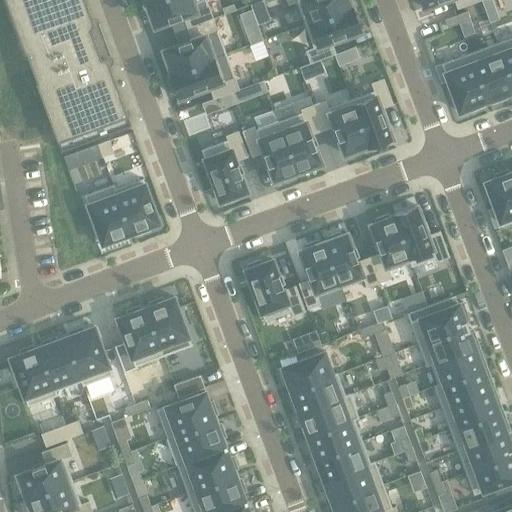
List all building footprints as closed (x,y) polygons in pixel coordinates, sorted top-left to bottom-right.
[(85,0),(5,0),(26,53),(27,53),(38,82),(36,82),(62,152),(132,126),(108,61),(108,60),(107,60),(107,59),(106,59),(105,58),(104,58),(103,58),(102,58),(101,58),(91,30),(92,29),(93,28),(94,27),(94,26),(94,25),(94,24),(94,23),(85,0)] [(148,7),(145,9),(150,23),(153,22),(155,27),(170,22),(182,18),(182,17),(183,17),(188,28),(213,19),(206,0),(156,0),(145,4),(146,5),(147,5),(148,7)] [(287,0),(289,5),(297,2),(305,25),(353,8),(352,7),(351,7),(350,4),(353,3),(352,0),(287,0)] [(420,0),(424,8),(445,0),(454,0),(458,9),(482,0),(420,0)] [(267,1),(241,9),(257,59),(271,55),(260,22),(272,19),(267,1)] [(353,8),(305,25),(314,48),(306,51),(311,64),(336,54),(332,42),(361,31),(353,8)] [(468,12),(456,16),(459,24),(471,20),(468,12)] [(456,16),(445,20),(448,28),(459,24),(456,16)] [(166,56),(163,58),(168,72),(171,70),(172,73),(171,74),(171,75),(226,54),(213,19),(188,28),(192,40),(191,41),(191,40),(178,45),(164,51),(166,56)] [(511,38),(498,43),(511,82),(511,38)] [(511,82),(498,43),(470,53),(488,102),(493,100),(494,104),(507,99),(506,95),(511,92),(511,82)] [(470,53),(442,64),(460,112),(470,108),(472,112),(485,107),(483,104),(488,102),(470,53)] [(226,54),(171,75),(180,98),(209,87),(214,99),(239,90),(226,54)] [(375,91),(351,100),(369,147),(392,138),(381,109),(393,105),(384,79),(372,84),(375,91)] [(325,101),(313,105),(323,131),(334,126),(335,128),(339,140),(340,140),(345,155),(350,153),(352,156),(366,151),(365,147),(367,146),(368,147),(369,147),(351,100),(328,109),(325,101)] [(302,113),(279,122),(298,172),(302,171),(303,174),(317,169),(316,165),(321,163),(316,149),(312,136),(311,136),(311,135),(323,131),(313,105),(301,110),(302,113)] [(255,127),(243,131),(252,157),(264,152),(264,154),(269,166),(274,181),(280,179),(281,182),(295,177),(294,173),(298,172),(279,122),(256,130),(255,127)] [(228,140),(202,150),(221,201),(223,200),(225,205),(239,199),(237,195),(247,192),(242,177),(242,176),(238,164),(237,164),(236,161),(248,157),(239,131),(226,136),(228,140)] [(110,140),(98,144),(103,157),(114,153),(110,140)] [(75,153),(64,157),(67,165),(78,161),(75,153)] [(496,178),(486,182),(502,226),(511,222),(511,172),(509,174),(508,170),(495,175),(496,178)] [(114,185),(113,185),(131,234),(136,232),(137,236),(150,231),(149,227),(160,223),(143,179),(116,189),(114,185)] [(113,185),(85,196),(103,244),(114,240),(115,244),(128,239),(126,235),(131,234),(113,185)] [(417,206),(394,215),(413,267),(436,258),(437,261),(449,257),(440,231),(428,236),(417,206)] [(381,253),(369,258),(379,283),(391,279),(388,271),(410,263),(412,267),(413,267),(394,215),(393,215),(393,217),(391,218),(389,214),(375,219),(376,223),(371,225),(376,239),(376,240),(380,252),(381,252),(381,253)] [(328,241),(324,242),(341,288),(364,280),(367,288),(379,283),(369,258),(358,262),(357,261),(358,260),(353,248),(347,234),(342,236),(340,232),(326,238),(328,241)] [(311,279),(299,284),(308,309),(320,305),(318,297),(341,288),(324,242),(320,244),(319,240),(305,245),(306,249),(300,251),(306,265),(305,266),(310,278),(311,279)] [(249,269),(246,270),(265,321),(291,312),(293,316),(305,312),(296,286),(284,290),(283,287),(279,275),(278,275),(273,260),(263,264),(261,260),(247,265),(249,269)] [(150,306),(146,308),(164,356),(192,346),(174,297),(163,301),(162,298),(149,302),(150,306)] [(453,297),(407,314),(419,344),(468,326),(465,317),(468,316),(463,302),(456,305),(453,297)] [(128,314),(117,318),(135,367),(164,356),(146,308),(141,310),(140,306),(127,311),(128,314)] [(383,322),(371,326),(374,334),(386,330),(383,322)] [(371,326),(360,330),(363,338),(374,334),(371,326)] [(468,326),(419,344),(427,365),(479,346),(474,334),(471,335),(468,326)] [(71,336),(66,337),(84,386),(112,375),(95,327),(84,331),(82,327),(70,332),(71,336)] [(43,346),(39,347),(57,396),(58,396),(56,391),(81,382),(83,386),(84,386),(66,337),(56,341),(55,337),(42,342),(43,346)] [(21,354),(10,358),(28,406),(57,396),(39,347),(34,349),(33,345),(20,350),(21,354)] [(479,346),(427,365),(427,366),(432,365),(439,384),(434,386),(435,387),(483,369),(480,360),(484,359),(479,346)] [(290,391),(333,376),(324,352),(282,368),(278,369),(284,384),(287,382),(290,391)] [(390,355),(383,357),(387,369),(395,366),(390,355)] [(383,357),(375,360),(380,372),(387,369),(383,357)] [(483,369),(435,387),(442,408),(495,389),(490,376),(486,378),(483,369)] [(294,400),(291,402),(296,415),(350,395),(350,394),(346,396),(338,374),(291,391),(294,400)] [(200,376),(174,385),(179,398),(205,388),(200,376)] [(406,385),(398,388),(402,399),(410,396),(406,385)] [(495,389),(442,408),(450,430),(499,412),(496,403),(499,401),(495,389)] [(205,392),(157,410),(167,438),(216,420),(214,416),(218,414),(213,401),(209,403),(205,392)] [(392,392),(384,395),(388,407),(396,404),(392,392)] [(350,395),(296,415),(296,416),(300,415),(308,436),(359,417),(350,395)] [(410,396),(402,399),(406,410),(414,407),(410,396)] [(147,400),(136,405),(139,412),(150,408),(147,400)] [(396,404),(388,407),(392,418),(400,415),(396,404)] [(136,405),(125,409),(128,416),(139,412),(136,405)] [(499,412),(450,430),(458,451),(511,432),(506,419),(502,421),(499,412)] [(311,445),(307,447),(312,460),(362,442),(355,420),(359,418),(359,417),(308,436),(311,445)] [(216,420),(167,438),(177,466),(227,447),(226,446),(225,446),(222,438),(226,437),(221,424),(217,425),(216,420)] [(78,421),(67,425),(72,437),(83,433),(78,421)] [(67,425),(42,434),(46,447),(72,437),(67,425)] [(421,428),(414,430),(418,442),(426,439),(421,428)] [(511,435),(511,432),(458,451),(466,472),(511,455),(511,446),(511,445),(511,435)] [(408,438),(401,440),(405,452),(413,449),(408,438)] [(426,439),(418,442),(422,453),(430,450),(426,439)] [(127,440),(119,443),(123,455),(131,452),(127,440)] [(362,442),(312,460),(313,461),(316,460),(324,481),(320,482),(321,483),(375,462),(375,461),(370,463),(362,442)] [(20,480),(17,482),(22,496),(25,495),(27,498),(73,481),(64,458),(72,455),(67,443),(42,453),(46,464),(45,465),(32,469),(32,470),(18,475),(20,480)] [(227,447),(177,466),(188,493),(236,475),(234,470),(238,469),(233,456),(229,458),(226,449),(227,449),(227,447)] [(413,449),(405,452),(409,463),(417,460),(413,449)] [(131,452),(123,455),(127,466),(135,463),(131,452)] [(511,455),(466,472),(474,495),(511,480),(511,455)] [(375,462),(321,483),(326,496),(329,495),(333,504),(384,485),(375,462)] [(437,470),(430,473),(434,484),(442,482),(437,470)] [(236,475),(188,493),(194,511),(220,511),(247,502),(246,501),(245,501),(242,493),(246,491),(241,479),(238,480),(236,475)] [(28,502),(25,503),(27,511),(62,511),(63,511),(92,511),(89,502),(81,505),(73,481),(27,498),(28,502)] [(442,482),(434,484),(438,496),(446,493),(442,482)] [(335,511),(397,511),(396,507),(392,508),(384,485),(333,504),(335,511)] [(147,495),(139,498),(143,509),(151,506),(147,495)] [(247,502),(220,511),(253,511),(250,511),(249,511),(247,504),(247,502)] [(137,511),(134,503),(120,508),(121,511),(137,511)]
